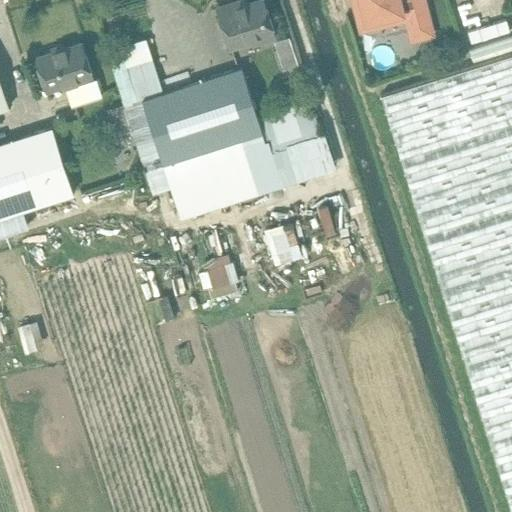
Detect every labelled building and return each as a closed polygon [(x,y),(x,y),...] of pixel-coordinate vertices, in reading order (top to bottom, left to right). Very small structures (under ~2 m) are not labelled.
[(274,32),(269,18),(263,0),(260,0),(237,7),(236,3),(217,9),(229,47),(274,32)] [(353,0),(357,11),(364,9),(366,20),(388,15),(389,17),(406,13),(412,39),(431,34),(423,2),(405,7),(403,0),(353,0)] [(82,43),(36,57),(46,90),(64,85),(65,89),(93,80),(82,43)] [(449,43),(436,46),(439,58),(452,55),(449,43)] [(511,52),(381,95),(511,509),(511,52)] [(142,98),(163,163),(262,132),(257,115),(241,67),(142,98)] [(0,110),(9,107),(0,80),(0,110)] [(257,115),(262,132),(267,147),(321,130),(311,98),(257,115)] [(0,143),(0,235),(18,230),(12,212),(73,192),(58,146),(52,127),(0,143)] [(123,167),(142,160),(132,130),(112,137),(123,167)] [(279,185),(267,147),(262,132),(163,163),(180,217),(279,185)] [(300,255),(288,220),(260,230),(272,264),(300,255)]
